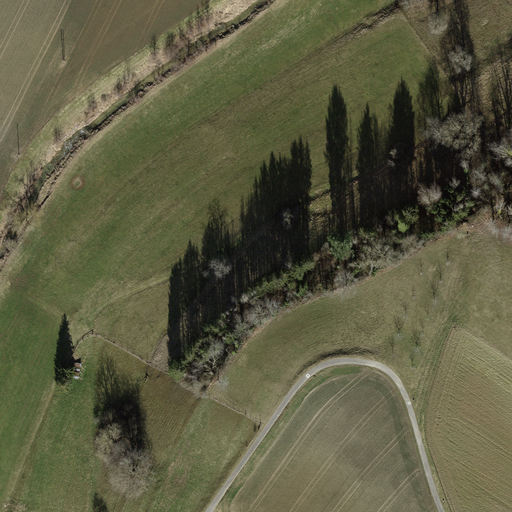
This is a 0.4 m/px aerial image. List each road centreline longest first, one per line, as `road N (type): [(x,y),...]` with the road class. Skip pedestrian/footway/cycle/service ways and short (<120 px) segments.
road 1 (track): [(8,511),(86,328),(141,287),(400,160)]
road 2 (track): [(441,511),(403,389),(387,369),(364,362),(335,362),(306,376),(210,511)]
road 3 (track): [(86,328),(95,511)]
